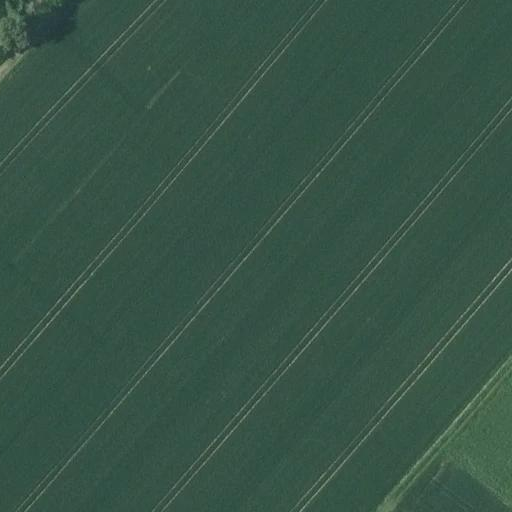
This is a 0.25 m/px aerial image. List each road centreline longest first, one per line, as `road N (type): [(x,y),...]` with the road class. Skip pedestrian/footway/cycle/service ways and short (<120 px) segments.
road 1 (track): [(511,365),(385,511)]
road 2 (track): [(0,89),(88,0)]
